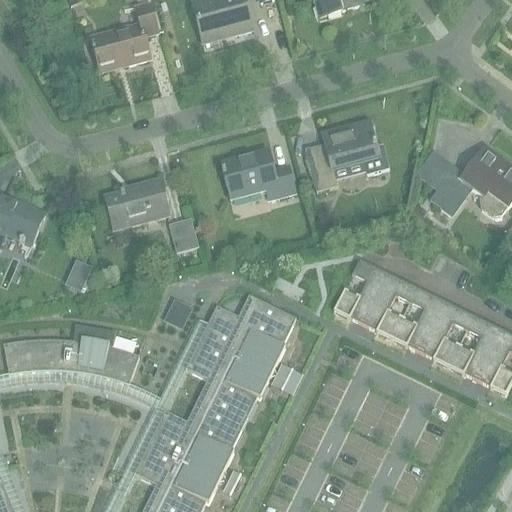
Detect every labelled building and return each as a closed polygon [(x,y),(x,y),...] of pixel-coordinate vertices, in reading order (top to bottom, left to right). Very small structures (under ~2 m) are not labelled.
[(81,0),(68,0),(67,1),(71,11),(84,5),(81,0)] [(234,38),(251,33),(242,0),(241,0),(235,2),(234,0),(215,0),(192,6),(201,42),(233,34),(234,38)] [(313,0),(319,20),(364,8),(362,0),(313,0)] [(144,41),(158,37),(150,7),(136,11),(140,29),(91,41),(99,71),(124,64),(125,70),(150,63),(144,41)] [(325,148),(305,153),(316,195),(336,189),(332,174),(363,165),(366,177),(388,171),(382,148),(375,150),(369,127),(322,139),(325,148)] [(441,211),(440,213),(452,221),(473,192),(484,200),(480,205),(482,213),(493,221),(502,220),(508,212),(511,205),(511,173),(501,166),(503,163),(485,150),(461,183),(461,184),(455,192),(441,211)] [(267,202),(294,195),(288,171),(273,175),(267,155),(220,167),(230,203),(265,194),(267,202)] [(420,177),(419,182),(436,195),(430,203),(441,211),(455,192),(461,184),(461,183),(431,160),(420,177)] [(115,234),(168,218),(158,185),(105,201),(115,234)] [(32,249),(45,219),(0,198),(0,251),(6,238),(32,249)] [(176,257),(198,251),(190,223),(169,229),(176,257)] [(489,391),(505,399),(511,384),(511,374),(501,369),(509,355),(511,356),(511,337),(359,262),(333,315),(349,322),(350,321),(376,334),(375,335),(406,350),(407,349),(433,362),(432,363),(463,378),(463,377),(490,390),(489,391)] [(0,511),(202,511),(205,506),(208,507),(233,455),(231,454),(257,401),(259,402),(285,350),(282,349),(294,324),(295,322),(275,312),(269,309),(248,299),(238,320),(216,310),(207,327),(199,323),(160,402),(150,397),(140,392),(129,388),(139,360),(132,358),(122,355),(114,352),(112,352),(115,336),(74,329),(74,337),(74,345),(68,345),(62,344),(53,344),(45,344),(36,344),(28,345),(19,346),(10,347),(3,348),(8,377),(0,379),(0,511)] [(175,303),(165,324),(177,330),(180,331),(190,310),(175,303)]
